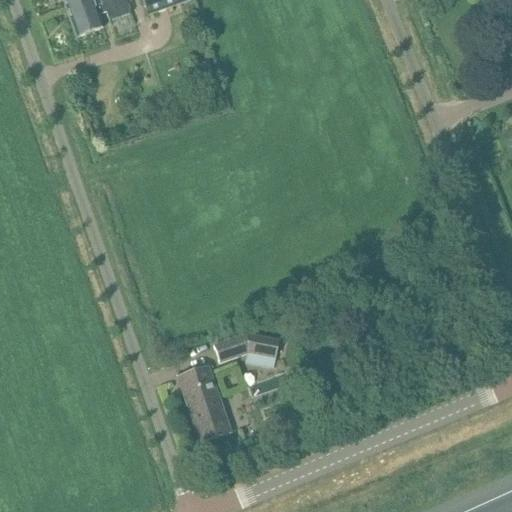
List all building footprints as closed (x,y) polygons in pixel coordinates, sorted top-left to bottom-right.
[(91,0),(62,0),(66,10),(92,1),(91,0)] [(91,0),(92,1),(66,10),(77,40),(103,30),(98,17),(105,14),(108,22),(130,14),(124,0),(91,0)] [(193,0),(192,0),(143,0),(149,16),(193,0)] [(209,64),(197,68),(200,81),(212,78),(209,64)] [(465,341),(465,307),(448,307),(447,341),(465,341)] [(275,361),(279,342),(250,336),(213,348),(219,365),(247,356),(275,361)] [(230,435),(208,369),(177,379),(200,445),(230,435)]
